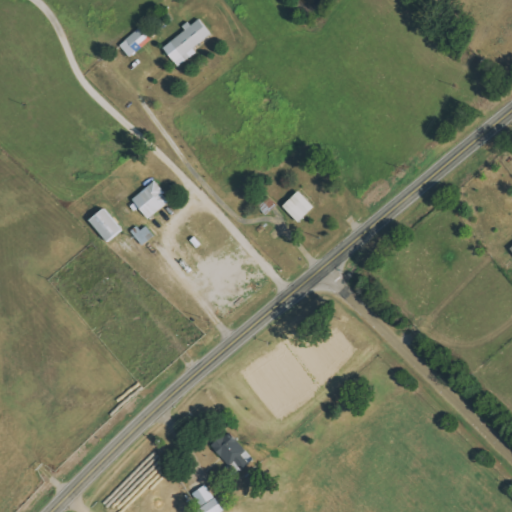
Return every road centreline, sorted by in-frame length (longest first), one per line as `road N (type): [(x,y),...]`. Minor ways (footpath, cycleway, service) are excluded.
road 1 (secondary): [(511,111),(183,386),(54,511)]
road 2 (residential): [(330,265),(511,446)]
